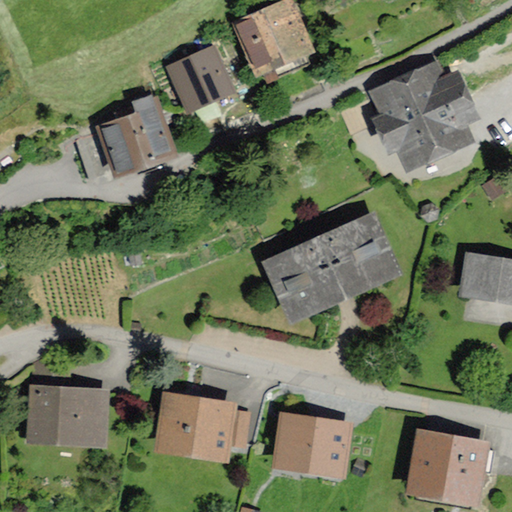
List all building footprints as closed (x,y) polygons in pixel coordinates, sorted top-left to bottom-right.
[(291,2),(239,24),(260,73),(312,51),(291,2)] [(212,48),(169,68),(188,111),(232,92),(212,48)] [(457,74),(443,80),(435,63),(373,92),(385,118),(377,122),(390,150),(402,144),(412,166),(471,138),(464,124),(478,118),(457,74)] [(139,116),(102,128),(117,173),(176,155),(157,96),(135,103),(139,116)] [(371,218),(267,265),(292,319),(396,272),(371,218)] [(511,262),(468,257),(463,296),(511,302),(511,262)] [(33,388),(30,440),(104,444),(107,393),(33,388)] [(229,442),(246,444),(250,416),(234,413),(236,404),(165,394),(157,448),(227,459),(229,442)] [(283,415),(276,465),(343,475),(350,425),(283,415)] [(486,446),(420,434),(410,491),(475,503),(486,446)]
